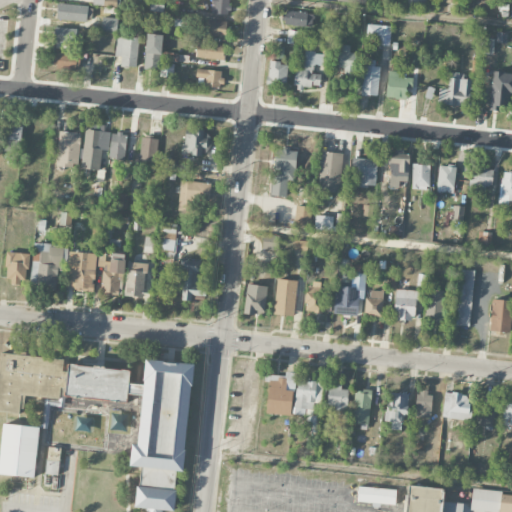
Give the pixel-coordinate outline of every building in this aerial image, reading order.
[(228,14),(229,0),(212,0),(212,13),(228,14)] [(80,21),(80,5),(57,4),(56,19),(80,21)] [(285,25),(312,26),(313,13),(286,12),(285,25)] [(118,19),(103,17),(101,30),(116,32),(118,19)] [(227,23),(210,19),(208,34),(224,37),(227,23)] [(379,40),(379,45),(389,46),(391,26),(367,24),(366,39),(379,40)] [(84,39),(84,29),(56,28),(55,47),(77,47),(78,39),(84,39)] [(299,44),(299,31),(287,31),(287,43),(299,44)] [(162,35),(146,34),(145,68),(161,69),(162,35)] [(137,67),(139,36),(117,35),(115,56),(121,57),(121,66),(137,67)] [(224,60),(225,44),(197,43),(196,58),(224,60)] [(350,46),(341,44),(337,71),(353,73),(356,54),(349,53),(350,46)] [(419,68),(420,49),(410,48),(409,67),(419,68)] [(295,69),(293,85),(320,88),(321,74),(313,73),(314,65),(323,65),(324,53),(305,51),(303,70),(295,69)] [(80,53),(53,52),(52,67),(79,68),(80,53)] [(286,85),(287,63),(269,62),(267,84),(286,85)] [(362,95),(378,96),(379,67),(362,66),(362,95)] [(221,88),(223,71),(197,68),(196,77),(206,78),(205,86),(221,88)] [(405,99),(405,88),(412,88),(412,78),(401,77),(402,72),(388,71),(386,98),(405,99)] [(469,106),(470,79),(461,79),(461,73),(449,73),(448,89),(438,89),(438,104),(469,106)] [(511,73),(491,73),(490,110),(508,111),(509,95),(511,95),(511,73)] [(22,122),(5,121),(4,151),(21,151),(22,122)] [(101,150),(108,151),(109,131),(84,130),(82,169),(100,170),(101,150)] [(183,155),(205,156),(206,130),(184,130),(183,155)] [(79,132),(58,132),(57,167),(79,168),(79,132)] [(125,159),(127,134),(111,133),(109,158),(125,159)] [(155,162),(158,139),(142,137),(139,160),(155,162)] [(286,196),(287,180),(294,181),(296,149),(274,148),(272,196),(286,196)] [(399,181),(407,181),(408,151),(390,150),(389,187),(399,187),(399,181)] [(342,153),(320,152),(319,191),(341,192),(342,153)] [(377,159),(352,158),(351,174),(358,174),(358,186),(376,186),(377,159)] [(429,190),(430,165),(412,165),(412,189),(429,190)] [(437,192),(454,193),(455,167),(438,166),(437,192)] [(491,169),(471,168),(470,190),(490,191),(491,169)] [(190,212),(190,201),(209,201),(210,183),(180,181),(179,211),(190,212)] [(128,195),(115,195),(115,208),(128,208),(128,195)] [(295,225),(310,225),(310,207),(295,206),(295,225)] [(452,221),(463,222),(464,206),(453,206),(452,221)] [(71,226),(72,213),(60,212),(60,225),(71,226)] [(333,230),(333,216),(315,215),(314,230),(333,230)] [(103,216),(102,237),(111,238),(111,227),(121,228),(122,217),(103,216)] [(72,241),(85,241),(86,223),(73,223),(72,241)] [(159,253),(175,254),(176,228),(160,227),(159,253)] [(477,246),(490,248),(492,233),(479,231),(477,246)] [(154,254),(156,236),(145,235),(143,252),(154,254)] [(262,249),(274,250),(276,235),(263,235),(262,249)] [(56,274),(64,275),(67,248),(35,244),(31,285),(55,287),(56,274)] [(5,282),(26,283),(28,253),(6,252),(5,282)] [(94,291),(95,254),(76,253),(74,290),(94,291)] [(101,295),(121,297),(124,254),(112,253),(111,262),(103,262),(101,295)] [(178,299),(205,300),(206,285),(199,285),(200,261),(180,260),(178,299)] [(146,263),(126,262),(125,297),(145,297),(146,263)] [(473,270),(459,270),(457,326),(471,327),(473,270)] [(365,274),(351,273),(351,287),(335,287),(334,315),(358,316),(359,299),(364,299),(365,274)] [(298,281),(278,279),(273,314),(293,317),(298,281)] [(268,287),(248,284),(243,313),(263,316),(268,287)] [(324,313),(324,298),(329,298),(330,289),(320,288),(320,284),(306,284),(305,312),(324,313)] [(365,298),(364,316),(383,316),(383,290),(370,290),(370,298),(365,298)] [(415,320),(415,290),(395,290),(394,320),(415,320)] [(443,291),(426,290),(425,322),(442,323),(443,291)] [(511,305),(511,301),(493,299),(489,331),(509,333),(511,305)] [(0,411),(0,353),(63,359),(59,399),(25,396),(23,414),(0,411)] [(143,395),(128,394),(127,403),(64,396),(68,365),(130,371),(129,384),(144,385),(146,361),(193,366),(182,472),(177,471),(175,489),(176,489),(174,511),(135,507),(137,485),(140,486),(142,468),(131,467),(133,446),(138,447),(143,395)] [(292,415),(294,372),(285,372),(285,376),(268,375),(266,414),(292,415)] [(321,404),(323,381),(297,378),(294,414),(304,415),(305,409),(313,410),(314,403),(321,404)] [(348,387),(328,386),(328,412),(347,412),(348,387)] [(353,424),(370,424),(370,391),(353,390),(353,424)] [(431,390),(416,390),(415,417),(430,417),(431,390)] [(391,430),(405,430),(406,394),(387,393),(386,422),(391,422),(391,430)] [(469,420),(471,394),(444,393),(443,419),(469,420)] [(484,435),(485,430),(493,430),(494,411),(476,410),(475,434),(484,435)] [(0,474),(0,454),(3,424),(40,427),(35,477),(0,474)] [(45,474),(48,447),(61,448),(58,476),(45,474)] [(405,511),(409,485),(444,490),(442,501),(463,504),(462,511),(405,511)] [(357,501),(359,487),(397,491),(395,505),(357,501)] [(511,495),(511,511),(498,511),(499,511),(471,508),(473,489),(502,492),(502,494),(511,495)]
